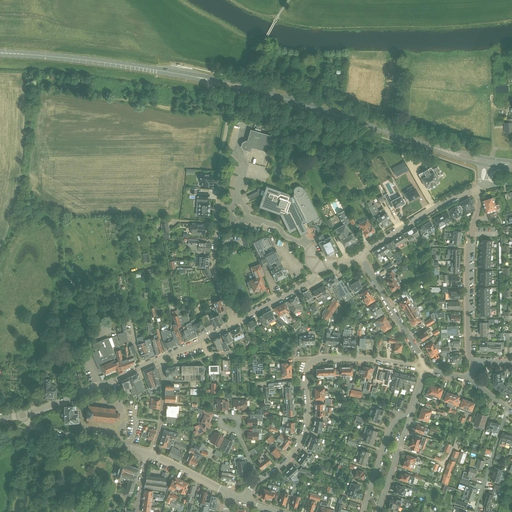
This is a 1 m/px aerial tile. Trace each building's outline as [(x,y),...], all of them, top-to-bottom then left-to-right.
[(251,131),(248,142),(246,141),(243,143),(242,146),(243,149),(247,150),(249,148),(250,146),(266,151),(270,136),(251,131)] [(403,162),(402,162),(392,168),(396,176),(408,170),(403,162)] [(434,172),(439,169),(436,164),(431,167),(419,174),(427,190),(440,183),(434,172)] [(209,182),(212,182),(213,175),(201,174),(200,182),(202,182),(202,187),(208,187),(209,182)] [(295,227),(296,227),(300,235),(307,231),(303,223),(307,222),(309,227),(309,228),(310,228),(311,227),(312,227),(313,227),(314,227),(315,228),(316,228),(316,229),(317,230),(320,236),(319,236),(318,237),(318,238),(319,239),(320,239),(321,238),(322,240),(325,239),(320,229),(318,227),(315,225),(312,225),(310,222),(313,220),(314,221),(315,221),(316,222),(317,221),(318,220),(318,219),(318,218),(319,217),(304,188),(303,189),(303,188),(302,187),(301,186),(300,186),(299,186),(298,186),(297,186),(296,186),(295,187),(295,188),(294,188),(294,189),(293,190),(293,191),(293,192),(294,193),(294,194),(293,194),(294,195),(290,197),(289,194),(266,186),(264,191),(262,190),(260,194),(263,195),(259,207),(280,214),(289,233),(296,229),(295,227)] [(403,193),(406,198),(408,198),(409,200),(410,200),(409,200),(413,198),(415,197),(418,195),(414,188),(409,191),(408,190),(407,190),(403,193)] [(197,193),(196,206),(196,215),(198,215),(198,216),(209,217),(210,202),(207,202),(207,200),(209,200),(210,194),(197,193)] [(250,195),(252,201),(258,199),(257,196),(260,195),(260,193),(250,195)] [(390,198),(386,200),(390,207),(393,205),(394,208),(404,203),(400,196),(391,200),(390,198)] [(461,205),(463,208),(472,204),(471,202),(473,201),(472,199),(470,200),(469,198),(460,202),(461,205)] [(493,198),(483,201),(490,221),(495,219),(493,211),(497,210),(500,209),(498,204),(496,205),(493,198)] [(474,204),(473,201),(471,202),(472,204),(463,208),(464,210),(466,214),(474,210),(474,209),(472,205),(474,204)] [(367,204),(369,208),(373,215),(375,214),(376,216),(374,217),(376,220),(377,219),(382,227),(391,221),(386,213),(383,208),(377,212),(376,210),(377,209),(375,204),(372,205),(370,202),(367,204)] [(454,218),(455,218),(455,219),(456,219),(457,222),(460,220),(459,219),(462,218),(461,216),(460,215),(462,214),(461,211),(460,210),(462,209),(460,205),(457,206),(449,210),(454,218)] [(337,213),(343,225),(335,229),(341,239),(341,240),(344,246),(355,239),(352,233),(351,234),(345,224),(350,222),(344,210),(337,213)] [(447,212),(440,216),(444,223),(452,218),(450,216),(449,216),(447,212)] [(444,223),(440,216),(434,219),(436,224),(435,224),(437,227),(444,223)] [(365,237),(374,231),(372,226),(371,226),(367,219),(358,224),(363,231),(362,232),(365,237)] [(430,221),(424,224),(428,232),(434,228),(430,221)] [(192,224),(191,234),(200,234),(200,233),(205,234),(205,225),(192,224)] [(428,232),(424,224),(418,228),(422,236),(428,232)] [(415,227),(409,230),(413,237),(419,234),(415,227)] [(408,240),(410,242),(414,239),(413,237),(409,230),(404,234),(408,240)] [(403,234),(393,240),(397,246),(402,243),(404,246),(406,245),(403,242),(406,240),(403,234)] [(252,246),(251,246),(250,241),(248,235),(242,236),(245,248),(252,246)] [(253,240),(250,241),(251,246),(253,245),(257,254),(256,255),(259,262),(260,262),(262,267),(263,268),(262,268),(264,274),(266,273),(264,268),(263,268),(263,266),(268,264),(276,280),(287,275),(282,265),(280,260),(281,260),(276,249),(266,254),(264,250),(274,245),(269,236),(262,236),(253,241),(253,240)] [(330,236),(325,239),(322,240),(319,242),(325,256),(337,250),(330,236)] [(452,241),(452,243),(448,243),(448,246),(455,247),(456,244),(460,244),(461,238),(453,237),(452,239),(450,239),(450,241),(452,241)] [(481,246),(492,247),(492,240),(488,240),(488,238),(484,238),(484,240),(482,239),(481,244),(481,243),(481,246)] [(188,239),(188,244),(210,247),(211,243),(198,242),(199,240),(198,240),(197,239),(188,239)] [(397,246),(393,240),(386,244),(390,250),(392,249),(394,252),(396,251),(394,247),(397,246)] [(188,244),(188,245),(187,245),(187,250),(198,250),(210,252),(210,247),(188,244)] [(392,254),(390,250),(386,244),(378,249),(380,252),(384,250),(385,253),(388,257),(392,254)] [(378,249),(374,252),(379,260),(384,257),(382,255),(385,253),(384,250),(380,252),(378,249)] [(393,255),(398,264),(399,265),(405,261),(406,261),(404,257),(403,258),(398,251),(395,253),(393,255)] [(264,274),(262,268),(260,264),(255,266),(255,269),(252,270),(255,278),(249,280),(250,281),(247,282),(249,288),(252,286),(254,291),(256,290),(257,293),(261,291),(261,290),(265,288),(260,276),(264,274)] [(205,269),(203,269),(206,277),(212,275),(209,267),(209,266),(204,266),(205,269)] [(398,276),(395,278),(393,274),(397,271),(395,268),(388,272),(390,275),(387,277),(388,279),(385,281),(392,292),(396,289),(396,290),(401,287),(398,283),(401,281),(398,276)] [(339,298),(342,297),(345,301),(352,297),(349,293),(346,287),(343,289),(335,275),(329,278),(325,281),(330,289),(333,287),(336,291),(335,292),(339,298)] [(459,276),(450,276),(447,276),(447,275),(442,275),(442,280),(450,280),(450,283),(459,283),(459,276)] [(358,289),(361,287),(357,281),(350,285),(355,292),(358,290),(358,289)] [(324,285),(318,288),(324,299),(330,296),(324,285)] [(442,292),(444,292),(445,293),(448,293),(448,297),(451,297),(451,298),(460,298),(460,291),(450,291),(448,291),(447,287),(442,287),(442,292)] [(324,299),(318,288),(313,292),(319,302),(324,299)] [(361,294),(364,299),(371,294),(368,289),(361,294)] [(406,289),(400,293),(403,298),(402,299),(403,301),(400,303),(400,304),(399,304),(402,309),(403,308),(414,302),(413,302),(406,289)] [(307,300),(308,299),(310,302),(314,300),(312,297),(308,290),(303,293),(307,300)] [(371,294),(364,299),(367,304),(374,300),(371,294)] [(297,297),(286,302),(288,306),(293,315),(303,310),(300,305),(298,305),(298,304),(300,303),(297,297)] [(221,299),(213,302),(214,306),(212,307),(213,309),(215,308),(215,307),(223,304),(221,299)] [(287,323),(290,321),(294,318),(288,306),(286,302),(281,305),(277,306),(282,314),(283,316),(283,315),(287,323)] [(414,302),(403,308),(406,314),(417,307),(414,302)] [(337,307),(332,303),(322,317),(327,321),(331,316),(336,308),(337,307)] [(367,315),(370,313),(372,312),(379,308),(376,303),(369,307),(371,311),(369,310),(366,312),(368,314),(367,315)] [(223,304),(215,307),(215,308),(216,311),(217,312),(225,310),(223,304)] [(313,305),(310,307),(308,310),(313,313),(317,309),(313,305)] [(171,324),(170,330),(177,345),(185,341),(181,334),(177,326),(181,324),(179,320),(177,306),(177,311),(172,312),(175,324),(173,324),(171,324)] [(180,306),(177,306),(179,320),(181,324),(189,339),(197,335),(192,323),(191,321),(191,319),(192,317),(191,310),(188,311),(189,314),(181,316),(181,314),(180,306)] [(282,314),(277,306),(273,308),(279,316),(287,323),(283,315),(283,316),(282,314)] [(417,307),(406,314),(410,319),(417,315),(419,313),(417,310),(418,309),(417,307)] [(379,308),(372,312),(375,317),(382,313),(379,308)] [(491,314),(491,308),(479,308),(479,311),(480,311),(480,315),(483,315),(483,317),(487,317),(487,315),(491,314)] [(216,311),(212,312),(218,325),(223,322),(220,315),(226,313),(225,310),(217,312),(216,311)] [(271,310),(263,314),(266,322),(269,324),(275,321),(281,326),(283,324),(284,322),(277,316),(275,317),(271,310)] [(199,317),(201,320),(203,325),(204,325),(207,330),(213,326),(214,327),(210,318),(208,314),(199,317)] [(266,322),(263,314),(259,316),(263,324),(264,323),(267,327),(269,326),(272,329),(273,327),(269,324),(266,322)] [(417,315),(410,319),(409,320),(412,325),(413,324),(413,325),(416,323),(418,325),(422,323),(424,321),(423,319),(420,320),(417,315)] [(123,332),(117,334),(118,338),(119,338),(119,340),(118,341),(119,344),(123,343),(128,342),(128,338),(130,338),(129,329),(126,329),(124,316),(121,317),(123,330),(123,332)] [(192,317),(191,319),(191,321),(192,323),(197,335),(207,330),(204,325),(203,325),(201,320),(195,323),(193,319),(194,318),(193,316),(192,317)] [(387,321),(384,316),(377,320),(377,321),(374,322),(377,327),(380,326),(387,321)] [(249,329),(258,324),(255,319),(246,323),(249,329)] [(301,325),(303,323),(298,320),(293,324),(295,327),(294,328),(296,330),(301,325)] [(387,321),(380,326),(384,331),(391,327),(387,321)] [(189,339),(181,324),(177,326),(181,334),(185,341),(189,339)] [(240,326),(230,331),(233,338),(243,333),(240,326)] [(457,327),(447,327),(447,332),(441,332),(441,338),(447,338),(447,335),(457,335),(457,334),(458,334),(459,333),(459,332),(458,331),(457,331),(457,327)] [(154,337),(155,339),(159,353),(163,352),(159,338),(161,338),(159,329),(155,329),(157,336),(154,337)] [(166,329),(161,331),(163,341),(167,350),(177,345),(170,330),(168,331),(167,330),(166,329)] [(427,333),(429,332),(428,329),(426,331),(425,330),(422,332),(423,333),(419,335),(422,341),(429,337),(427,333)] [(489,329),(481,329),(481,335),(484,335),(484,338),(494,338),(494,334),(489,334),(489,335),(488,335),(488,333),(489,333),(489,329)] [(228,332),(220,336),(223,341),(221,342),(222,346),(223,350),(229,349),(227,345),(234,342),(233,340),(228,332)] [(332,344),(338,345),(338,336),(339,336),(340,333),(332,332),(332,336),(332,344)] [(308,335),(302,335),(302,336),(299,336),(299,344),(303,344),(309,344),(308,335)] [(137,338),(137,342),(138,344),(145,342),(146,347),(148,352),(147,352),(149,357),(150,356),(154,355),(149,342),(149,341),(149,340),(149,339),(145,340),(143,336),(137,338)] [(223,341),(220,336),(213,340),(219,351),(223,350),(222,346),(221,342),(223,341)] [(154,337),(149,339),(149,340),(149,341),(149,342),(154,355),(159,353),(155,339),(154,337)] [(401,345),(399,340),(394,339),(395,338),(389,337),(388,342),(393,343),(392,348),(394,348),(393,351),(400,352),(401,345)] [(491,342),(480,343),(480,345),(479,345),(480,348),(479,348),(479,349),(480,349),(480,351),(488,351),(488,352),(504,351),(504,341),(499,341),(498,338),(494,338),(494,341),(491,341),(491,342)] [(425,346),(428,352),(441,344),(441,339),(440,339),(437,343),(437,344),(434,345),(432,342),(425,346)] [(103,340),(100,341),(94,343),(96,348),(95,349),(99,358),(96,359),(97,363),(100,362),(102,365),(105,373),(116,369),(116,371),(123,369),(118,361),(115,362),(114,357),(116,356),(110,342),(105,344),(103,340)] [(128,346),(131,354),(136,352),(133,344),(130,345),(128,346)] [(441,344),(428,352),(432,357),(433,356),(435,359),(439,357),(437,354),(439,353),(437,350),(441,347),(441,344)] [(116,351),(118,361),(123,369),(131,366),(128,359),(123,360),(120,350),(119,345),(118,345),(114,346),(116,351)] [(448,358),(451,358),(451,362),(460,362),(460,355),(459,355),(459,352),(454,352),(454,354),(448,354),(448,358)] [(128,356),(128,359),(131,366),(135,364),(135,360),(136,360),(134,356),(131,357),(131,355),(128,356)] [(252,358),(252,370),(263,369),(264,370),(264,366),(262,366),(262,362),(261,363),(261,361),(257,361),(257,358),(252,358)] [(221,360),(221,368),(221,376),(225,375),(225,371),(230,371),(230,360),(224,360),(221,360)] [(150,389),(160,385),(158,379),(159,378),(155,365),(143,370),(150,389)] [(165,368),(167,378),(172,377),(171,375),(174,375),(174,377),(178,377),(181,376),(181,373),(180,365),(165,368)] [(361,376),(362,376),(360,382),(362,383),(364,383),(369,367),(363,366),(362,369),(359,369),(359,372),(362,373),(361,376)] [(76,368),(78,376),(79,376),(80,380),(85,379),(82,367),(76,368)] [(364,383),(363,388),(365,389),(368,378),(371,378),(373,368),(369,367),(364,383)] [(277,370),(270,370),(273,373),(276,373),(276,377),(278,378),(283,378),(283,377),(291,377),(291,370),(277,371),(277,370)] [(388,379),(390,371),(384,370),(384,371),(379,370),(377,379),(380,380),(382,380),(383,378),(385,378),(384,384),(387,384),(388,379)] [(393,380),(391,389),(390,392),(394,393),(395,390),(399,373),(393,372),(391,379),(393,380)] [(494,373),(494,381),(503,382),(504,382),(504,372),(500,372),(500,373),(494,373)] [(399,373),(395,390),(399,390),(401,381),(402,382),(404,374),(399,373)] [(137,374),(132,376),(138,393),(144,390),(138,375),(137,374)] [(132,376),(127,378),(131,387),(130,387),(131,390),(128,391),(130,396),(133,395),(138,393),(132,376)] [(410,376),(407,390),(406,392),(409,392),(410,388),(411,388),(412,384),(414,385),(416,377),(410,376)] [(124,390),(127,396),(127,398),(129,397),(128,395),(127,392),(126,389),(130,387),(131,387),(127,378),(121,381),(121,382),(124,390)] [(56,400),(57,388),(55,388),(56,385),(51,385),(51,386),(49,386),(49,379),(44,379),(42,399),(56,400)] [(273,382),(268,383),(269,393),(275,392),(275,388),(282,387),(282,393),(293,392),(292,386),(293,386),(293,381),(273,382)] [(503,382),(494,381),(494,386),(503,392),(507,385),(503,383),(503,382)] [(437,387),(431,385),(428,394),(427,393),(425,396),(433,399),(434,396),(437,387)] [(503,392),(502,392),(505,395),(506,394),(510,396),(511,392),(511,389),(507,385),(503,392)] [(441,388),(437,386),(437,387),(434,396),(440,398),(441,395),(443,395),(444,393),(442,392),(443,389),(441,388)] [(362,391),(351,389),(350,396),(360,398),(362,391)] [(442,399),(448,402),(447,406),(449,406),(449,407),(453,394),(448,392),(447,394),(444,393),(442,399)] [(176,395),(165,394),(164,402),(175,402),(176,398),(176,395)] [(453,394),(449,407),(452,407),(453,403),(460,406),(462,400),(459,399),(460,397),(453,394)] [(469,401),(463,398),(460,407),(459,409),(465,411),(469,402),(469,401)] [(160,409),(160,406),(160,399),(153,399),(151,399),(151,405),(151,408),(150,409),(152,410),(153,409),(160,409)] [(228,409),(228,401),(224,401),(224,399),(216,399),(216,408),(220,408),(220,409),(228,409)] [(233,400),(233,406),(233,409),(234,409),(246,409),(246,400),(239,400),(239,399),(233,400)] [(64,406),(65,412),(63,412),(62,413),(62,415),(63,417),(65,417),(65,423),(79,422),(78,418),(78,413),(75,413),(75,409),(78,409),(78,405),(78,401),(72,402),(72,406),(64,406)] [(469,402),(465,411),(471,414),(472,411),(475,403),(469,401),(469,402)] [(119,418),(119,415),(117,413),(115,412),(116,409),(88,405),(87,413),(86,419),(86,420),(86,423),(91,424),(91,420),(98,421),(114,423),(114,419),(117,420),(119,418)] [(370,412),(371,413),(382,416),(384,410),(376,407),(374,411),(371,410),(370,412)] [(421,413),(435,417),(438,418),(439,415),(436,414),(436,415),(431,413),(432,410),(423,407),(421,413)] [(195,427),(196,430),(193,431),(195,436),(206,432),(205,429),(210,427),(209,426),(208,423),(209,423),(209,422),(209,421),(210,421),(213,414),(204,410),(203,410),(199,408),(198,409),(197,412),(202,414),(199,422),(200,424),(195,426),(196,427),(195,427)] [(169,411),(167,411),(167,412),(167,416),(166,422),(175,422),(175,416),(176,416),(176,414),(178,414),(179,411),(176,411),(175,412),(172,412),(173,410),(169,410),(169,411)] [(323,418),(326,419),(328,419),(328,416),(325,416),(325,412),(331,412),(331,410),(315,410),(315,416),(323,416),(323,418)] [(382,416),(371,413),(369,419),(380,423),(382,416)] [(435,417),(421,413),(419,419),(428,422),(429,418),(434,420),(435,417)] [(475,423),(476,424),(474,427),(479,429),(480,427),(483,429),(487,416),(478,413),(475,423)] [(257,421),(262,421),(262,414),(255,414),(255,417),(253,418),(247,418),(247,426),(257,426),(257,421)] [(283,420),(283,426),(286,426),(294,427),(295,422),(287,421),(287,420),(288,420),(289,417),(283,417),(282,420),(283,420)] [(315,419),(314,425),(322,427),(325,428),(329,429),(329,428),(332,429),(332,426),(329,425),(327,425),(327,421),(326,421),(326,419),(323,419),(323,420),(315,419)] [(489,421),(487,429),(486,431),(490,432),(490,430),(493,431),(495,423),(489,421)] [(495,423),(493,431),(495,431),(494,433),(497,435),(501,424),(495,423)] [(424,434),(425,430),(428,431),(429,428),(417,424),(415,430),(419,432),(423,433),(424,434)] [(322,427),(314,425),(312,432),(321,433),(322,429),(325,430),(325,431),(328,431),(329,429),(325,428),(322,427)] [(146,430),(145,432),(143,432),(142,436),(152,439),(154,440),(156,433),(156,430),(152,428),(152,429),(148,428),(148,427),(143,426),(142,429),(144,429),(146,430)] [(365,427),(363,433),(366,435),(375,437),(377,431),(365,427)] [(164,429),(161,441),(166,443),(167,440),(172,442),(172,441),(171,441),(172,439),(171,438),(171,437),(169,436),(171,431),(164,429)] [(261,433),(261,429),(252,429),(252,432),(247,432),(247,440),(258,440),(258,433),(261,433)] [(179,434),(171,431),(169,436),(171,437),(171,438),(172,439),(176,441),(180,442),(180,439),(181,437),(178,435),(179,434)] [(219,447),(222,441),(219,440),(219,439),(221,435),(215,432),(213,435),(212,435),(211,438),(212,439),(210,441),(216,444),(216,445),(219,447)] [(502,432),(500,440),(502,441),(502,443),(506,444),(509,434),(502,432)] [(280,435),(278,437),(288,445),(289,444),(290,444),(292,442),(292,440),(291,440),(289,440),(285,437),(284,438),(280,435)] [(311,435),(309,441),(317,444),(322,446),(323,444),(321,443),(323,439),(322,438),(319,437),(319,438),(311,435)] [(375,437),(366,435),(364,441),(368,442),(368,443),(372,445),(372,444),(373,444),(375,437)] [(413,437),(411,442),(425,447),(426,444),(428,438),(423,436),(422,439),(414,436),(414,437),(413,437)] [(288,445),(278,437),(276,440),(280,443),(279,444),(285,449),(288,445)] [(227,452),(233,442),(225,438),(220,449),(227,452)] [(176,441),(176,443),(175,447),(184,450),(186,444),(180,442),(176,441)] [(309,441),(307,446),(312,448),(311,451),(319,454),(322,446),(317,444),(309,441)] [(425,447),(411,442),(410,447),(410,448),(418,451),(419,447),(424,449),(425,447)] [(474,443),(472,449),(471,452),(477,454),(478,451),(479,449),(476,448),(477,444),(474,443)] [(272,450),(270,452),(277,458),(281,454),(272,444),(269,447),(272,450)] [(175,447),(172,446),(168,454),(180,459),(183,452),(184,450),(175,447)] [(185,462),(190,465),(197,449),(191,446),(190,448),(188,452),(190,453),(185,462)] [(257,448),(255,449),(257,453),(258,455),(266,466),(271,462),(267,457),(267,456),(264,458),(257,448)] [(197,449),(190,465),(191,464),(195,466),(200,455),(197,454),(199,450),(197,449)] [(215,456),(213,458),(213,459),(215,460),(216,459),(218,457),(219,457),(222,452),(219,451),(216,449),(213,454),(215,455),(215,456)] [(359,456),(367,458),(370,452),(361,450),(360,453),(357,451),(356,455),(359,456)] [(458,458),(460,452),(454,450),(452,456),(458,458)] [(304,451),(300,456),(307,461),(308,462),(307,464),(310,466),(311,464),(310,463),(314,457),(311,455),(310,456),(304,451)] [(461,451),(460,451),(457,462),(463,464),(467,453),(466,453),(462,452),(461,451)] [(266,466),(258,455),(256,457),(258,460),(260,461),(257,463),(262,470),(266,466)] [(406,457),(405,461),(414,464),(418,465),(419,462),(418,462),(419,459),(408,455),(407,457),(406,457)] [(234,457),(235,459),(236,465),(237,465),(239,475),(248,474),(247,469),(246,469),(245,465),(246,465),(245,460),(244,460),(243,456),(234,457)] [(307,461),(300,456),(297,461),(303,466),(307,461)] [(367,458),(359,456),(357,462),(365,465),(367,458)] [(472,458),(469,465),(476,467),(476,469),(477,469),(479,470),(479,467),(482,468),(485,460),(479,459),(478,460),(472,458)] [(405,461),(403,467),(417,472),(418,469),(413,467),(414,464),(405,461)] [(136,480),(139,468),(121,462),(117,474),(116,477),(122,479),(123,476),(129,478),(136,480)] [(222,472),(221,479),(227,480),(229,467),(229,465),(222,464),(221,471),(222,472)] [(294,465),(289,469),(296,477),(298,475),(297,473),(298,472),(301,473),(305,474),(306,474),(312,476),(313,472),(309,471),(302,469),(301,467),(298,470),(294,465)] [(476,467),(469,465),(467,472),(464,471),(462,478),(469,480),(470,476),(475,477),(477,469),(476,469),(476,467)] [(495,467),(493,474),(505,477),(506,473),(502,472),(502,470),(495,467)] [(284,473),(286,475),(284,477),(283,477),(283,476),(278,475),(277,478),(283,479),(294,483),(296,483),(297,483),(298,482),(299,479),(298,478),(296,477),(289,469),(284,473)] [(362,479),(364,472),(356,470),(354,476),(362,479)] [(146,475),(146,482),(145,482),(144,488),(165,491),(168,485),(165,484),(165,483),(166,483),(166,477),(168,474),(165,472),(165,473),(163,472),(160,477),(159,477),(146,475)] [(412,478),(413,476),(405,473),(405,474),(401,473),(399,479),(409,482),(411,477),(412,478)] [(168,495),(170,497),(172,493),(173,490),(179,478),(176,477),(171,474),(169,478),(170,478),(172,480),(167,489),(170,491),(168,495)] [(133,488),(136,480),(129,478),(128,482),(125,481),(123,486),(133,488)] [(179,478),(173,490),(175,491),(177,488),(179,489),(183,481),(179,478)] [(469,487),(470,483),(461,479),(459,484),(469,487)] [(178,491),(179,491),(178,493),(183,495),(184,493),(184,494),(187,488),(186,487),(188,483),(183,481),(179,489),(178,491)] [(350,483),(348,489),(358,492),(360,488),(359,488),(359,486),(350,483)] [(187,500),(186,501),(190,502),(191,502),(192,497),(192,496),(190,496),(191,493),(193,494),(195,485),(190,484),(187,500)] [(470,484),(468,493),(475,495),(477,489),(475,489),(475,486),(470,484)] [(271,489),(267,499),(271,500),(272,496),(274,497),(276,491),(278,491),(280,487),(273,485),(273,486),(272,489),(271,489)] [(405,495),(407,491),(405,490),(405,488),(397,485),(395,489),(394,489),(393,490),(393,491),(394,491),(394,492),(405,495)] [(131,496),(133,488),(123,486),(121,493),(131,496)] [(327,486),(326,492),(333,494),(335,488),(327,486)] [(267,499),(271,489),(269,488),(269,490),(262,488),(261,493),(259,497),(267,499)] [(144,495),(152,496),(159,497),(164,498),(164,495),(152,493),(153,490),(144,489),(144,495)] [(293,496),(291,502),(292,503),(291,506),(296,508),(298,500),(300,501),(301,497),(298,496),(294,495),(295,490),(292,489),(290,495),(293,496)] [(358,492),(348,489),(346,495),(356,498),(356,496),(357,496),(358,492)] [(199,498),(198,501),(201,502),(200,506),(203,506),(202,508),(200,511),(206,511),(209,502),(205,501),(205,500),(206,500),(206,499),(205,499),(207,492),(201,490),(199,498)] [(487,493),(485,498),(492,500),(493,495),(494,492),(489,491),(488,493),(487,493)] [(281,494),(279,502),(285,504),(287,496),(284,495),(285,492),(282,492),(281,494)] [(173,498),(170,505),(175,508),(178,502),(175,500),(178,496),(172,493),(170,497),(173,498)] [(468,493),(466,498),(465,501),(470,502),(470,500),(473,501),(475,495),(468,493)] [(216,511),(217,511),(215,511),(216,508),(217,504),(216,504),(218,497),(211,495),(207,511),(208,511),(216,511)] [(392,497),(390,503),(400,507),(402,501),(392,497)] [(485,498),(483,505),(486,506),(485,508),(489,510),(490,507),(492,500),(485,498)] [(315,500),(312,499),(311,503),(309,503),(307,511),(310,511),(312,511),(313,508),(314,509),(316,505),(314,504),(315,500)] [(328,503),(325,511),(334,511),(335,510),(329,509),(331,500),(329,500),(328,503)] [(319,506),(321,507),(319,511),(325,511),(328,503),(322,501),(321,502),(319,506)] [(178,502),(175,508),(182,511),(184,505),(178,502)] [(400,507),(390,503),(388,510),(395,511),(397,511),(398,510),(399,511),(400,507)]
